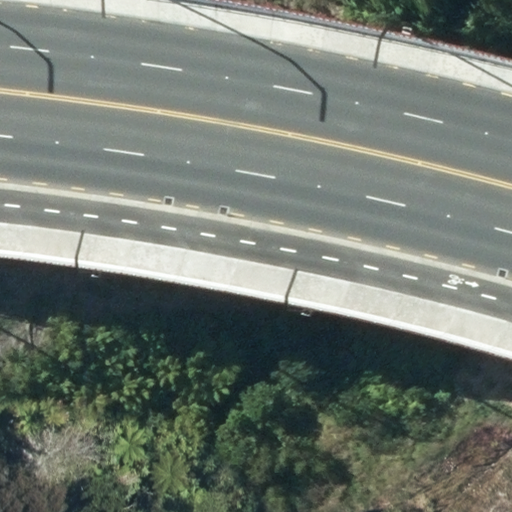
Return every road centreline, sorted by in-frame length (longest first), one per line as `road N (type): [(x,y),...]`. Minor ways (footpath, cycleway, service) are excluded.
road 1 (secondary): [(511,235),(385,199),(0,134)]
road 2 (secondary): [(0,45),(135,58),(511,139)]
